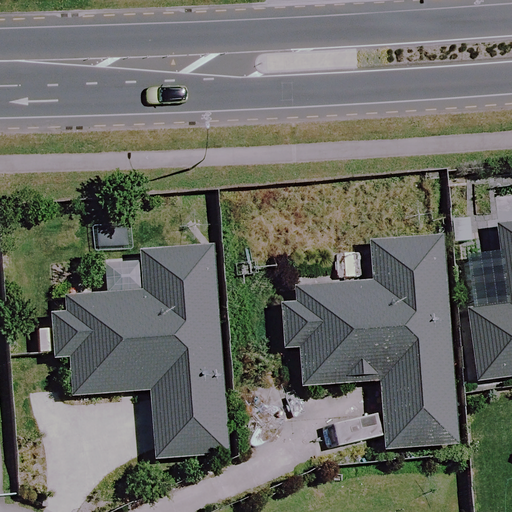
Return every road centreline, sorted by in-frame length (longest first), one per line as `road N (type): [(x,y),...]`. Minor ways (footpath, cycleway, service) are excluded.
road 1 (secondary): [(511,75),(261,94),(22,60)]
road 2 (secondary): [(22,60),(259,27),(511,14)]
